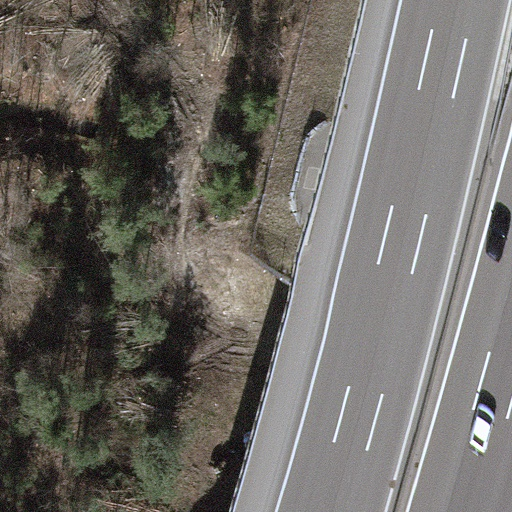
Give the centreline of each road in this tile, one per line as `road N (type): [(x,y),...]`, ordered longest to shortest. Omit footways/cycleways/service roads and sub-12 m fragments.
road 1 (motorway): [(457,0),(332,511)]
road 2 (motorway): [(464,511),(511,345)]
